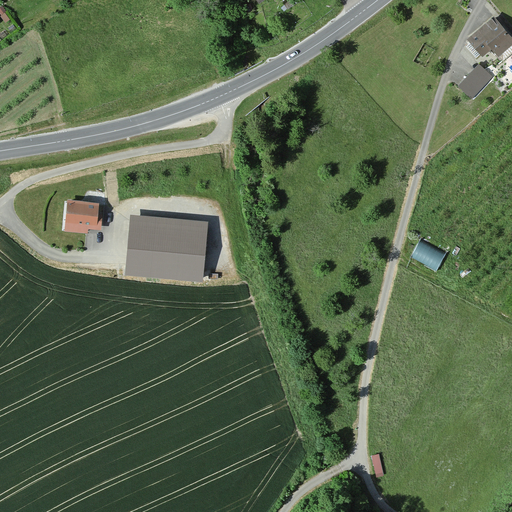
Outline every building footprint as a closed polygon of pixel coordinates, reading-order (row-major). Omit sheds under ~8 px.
[(291,0),(286,3),(282,7),(285,11),(287,8),(295,4),(293,0),(291,0)] [(251,2),(245,5),(248,12),(254,9),(251,2)] [(511,39),(494,19),(469,40),(483,55),(492,47),(499,56),(511,44),(511,39)] [(479,64),(459,86),(473,99),(493,77),(479,64)] [(97,205),(68,202),(66,228),(87,229),(87,225),(101,227),(102,212),(97,212),(97,205)] [(206,224),(134,218),(130,270),(202,277),(206,224)] [(421,238),(411,257),(436,270),(446,251),(421,238)] [(379,455),(372,456),(376,477),(383,475),(379,455)]
